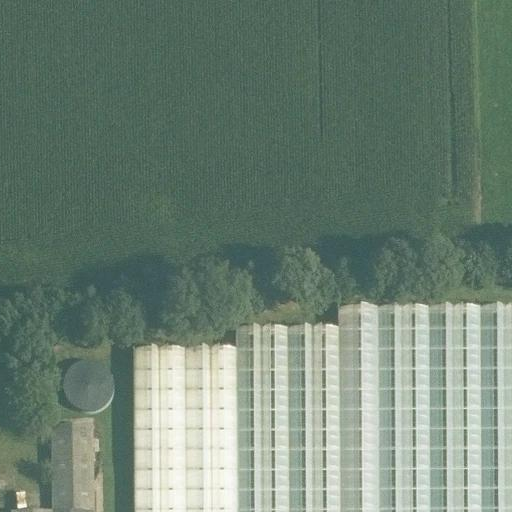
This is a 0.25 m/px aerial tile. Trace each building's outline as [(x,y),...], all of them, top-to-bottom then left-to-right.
[(511,314),(511,313),(511,303),(511,302),(508,296),(503,293),(496,292),(490,293),(485,297),(481,302),(480,309),(482,315),(485,320),(491,323),(497,325),(503,323),(508,320),(511,314)] [(511,511),(511,325),(361,327),(362,511),(511,511)] [(362,511),(361,327),(256,328),(256,340),(258,511),(362,511)] [(258,511),(256,340),(146,341),(146,350),(146,511),(258,511)] [(146,511),(146,350),(104,350),(105,511),(146,511)] [(80,359),(59,360),(59,375),(80,375),(80,359)] [(92,511),(91,430),(52,431),(52,511),(92,511)]
